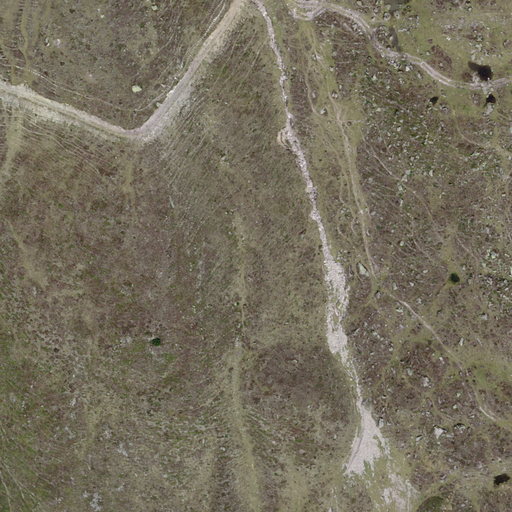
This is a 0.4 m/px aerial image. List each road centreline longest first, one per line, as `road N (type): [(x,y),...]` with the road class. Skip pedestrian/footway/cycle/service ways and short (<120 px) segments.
road 1 (track): [(237,0),(140,133),(0,80)]
road 2 (track): [(511,78),(451,83),(381,49),(364,25)]
